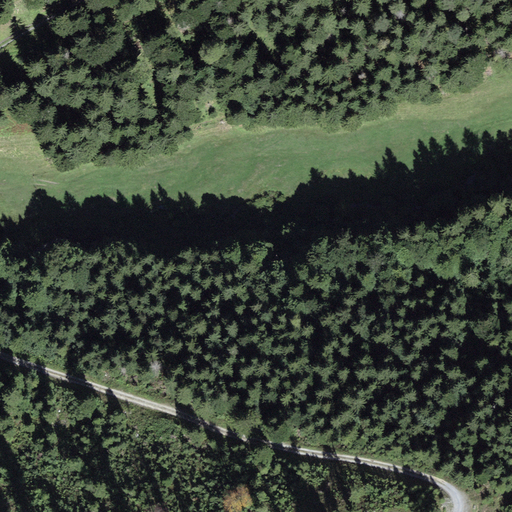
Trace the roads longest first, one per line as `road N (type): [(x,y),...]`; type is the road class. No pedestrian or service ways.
road 1 (track): [(511,114),(58,190),(0,185)]
road 2 (track): [(0,350),(208,427),(457,490),(459,511)]
